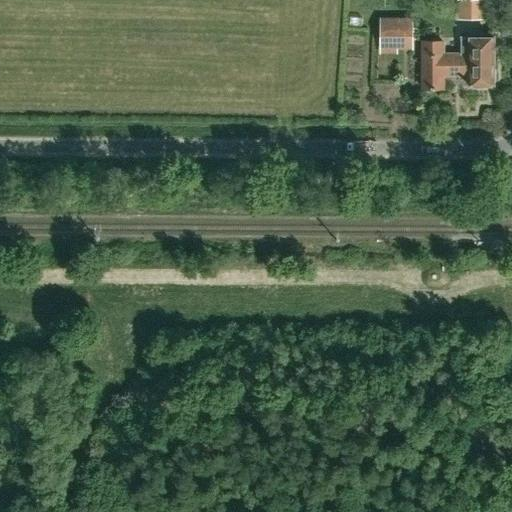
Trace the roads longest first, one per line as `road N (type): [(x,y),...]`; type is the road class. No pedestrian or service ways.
road 1 (track): [(0,283),(363,280),(455,292),(511,282)]
road 2 (unclassified): [(0,146),(492,150),(511,143)]
